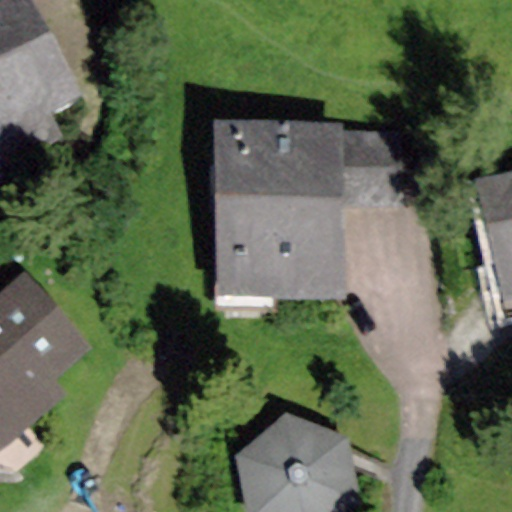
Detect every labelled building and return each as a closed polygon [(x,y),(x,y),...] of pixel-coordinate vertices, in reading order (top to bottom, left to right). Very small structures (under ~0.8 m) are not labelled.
[(20,0),(14,0),(0,9),(0,155),(85,100),(20,0)] [(402,140),(189,159),(203,316),(342,304),(335,218),(408,212),(402,140)] [(511,199),(458,214),(487,326),(511,319),(511,199)] [(13,282),(0,290),(0,456),(51,421),(63,331),(13,282)] [(351,511),(336,447),(265,427),(213,479),(224,511),(351,511)]
